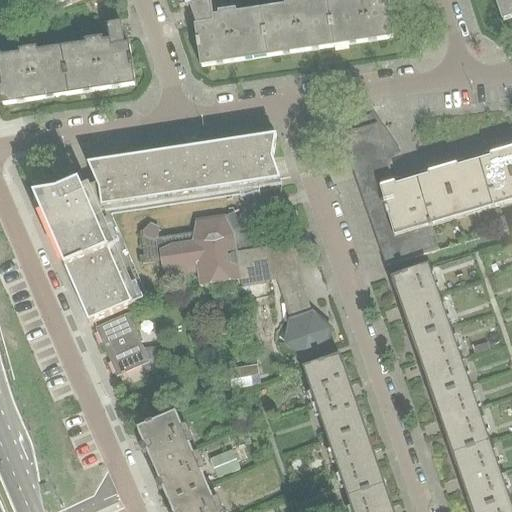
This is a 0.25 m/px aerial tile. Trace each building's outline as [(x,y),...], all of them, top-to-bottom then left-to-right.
[(24,8),(21,0),(12,0),(16,10),(24,8)] [(186,8),(190,6),(193,5),(192,2),(200,0),(176,0),(180,8),(183,7),(185,6),(186,8)] [(320,0),(305,2),(304,0),(291,0),(286,1),(286,5),(237,12),(237,8),(219,11),(220,15),(212,16),(205,0),(200,0),(192,2),(193,5),(190,6),(197,27),(195,28),(201,69),(394,39),(388,0),(320,0)] [(511,0),(494,0),(502,23),(511,19),(511,0)] [(109,27),(107,27),(109,41),(103,42),(102,37),(84,40),(85,45),(35,52),(34,48),(16,50),(17,55),(0,57),(0,91),(2,107),(136,87),(129,46),(125,47),(122,26),(120,26),(120,27),(109,29),(109,27)] [(441,252),(432,221),(511,197),(511,145),(487,153),(488,159),(462,167),(458,161),(425,171),(425,177),(397,185),(395,183),(394,184),(387,160),(399,151),(372,113),(349,129),(351,133),(341,136),(341,137),(343,137),(350,156),(348,156),(349,157),(350,157),(357,177),(356,177),(356,178),(357,178),(364,197),(363,197),(363,198),(364,198),(371,217),(370,217),(376,237),(387,267),(441,252)] [(280,181),(280,180),(273,161),(273,159),(277,139),(277,138),(276,138),(266,139),(88,166),(97,186),(99,191),(102,210),(280,183),(281,183),(280,181)] [(133,307),(80,185),(56,195),(34,198),(42,217),(38,219),(60,269),(64,267),(90,326),(133,307)] [(143,233),(142,232),(147,264),(162,262),(164,271),(167,278),(199,274),(201,287),(202,287),(202,284),(211,285),(230,283),(238,279),(239,282),(241,282),(242,288),(271,284),(270,279),(276,279),(290,321),(288,321),(284,344),(302,361),(327,353),(331,330),(313,314),(311,315),(285,239),(287,238),(285,234),(280,236),(280,237),(273,239),(249,243),(235,214),(239,212),(238,211),(224,218),(197,222),(195,234),(159,240),(158,239),(158,233),(161,233),(161,231),(157,231),(150,227),(147,225),(146,226),(148,228),(143,233)] [(412,338),(448,326),(427,267),(392,280),(402,309),(401,309),(404,320),(406,319),(412,338)] [(141,367),(145,377),(161,370),(158,349),(144,351),(128,315),(96,330),(116,378),(122,375),(122,377),(125,376),(125,374),(141,367)] [(433,397),(468,384),(448,326),(412,338),(422,366),(421,367),(424,377),(426,376),(433,397)] [(325,429),(360,417),(354,398),(355,397),(352,388),(350,388),(340,357),(305,369),(325,429)] [(261,376),(259,366),(230,372),(232,382),(239,380),(241,391),(254,388),(252,378),(261,376)] [(453,455),(488,443),(468,384),(433,397),(442,423),(440,423),(444,433),(445,433),(453,455)] [(169,504),(207,487),(176,415),(152,425),(152,423),(145,427),(145,428),(137,432),(151,463),(150,463),(155,474),(156,474),(169,504)] [(372,452),(360,417),(325,429),(346,490),(381,478),(376,463),(377,462),(374,452),(372,452)] [(472,511),(477,511),(509,501),(488,443),(453,455),(462,480),(460,481),(464,491),(465,491),(472,511)] [(392,509),(381,478),(346,490),(354,511),(394,511),(394,509),(392,509)] [(218,511),(207,487),(169,504),(172,511),(218,511)] [(511,511),(511,510),(509,501),(477,511),(511,511)]
